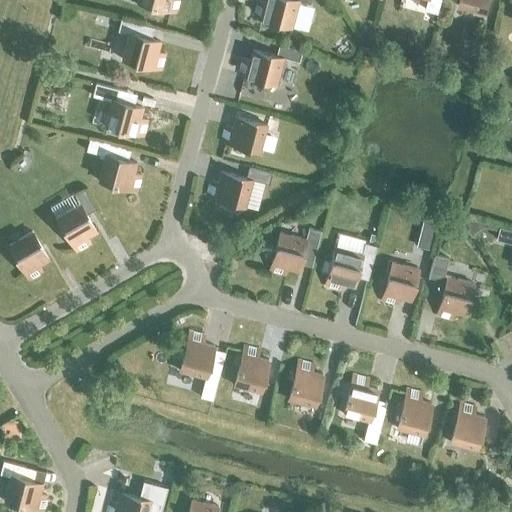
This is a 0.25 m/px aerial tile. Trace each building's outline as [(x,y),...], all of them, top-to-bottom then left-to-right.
[(136,0),(136,1),(176,12),(179,0),(136,0)] [(299,0),(310,3),(310,0),(265,0),(265,2),(257,0),(256,0),(253,15),(292,26),(299,0)] [(428,0),(426,9),(438,12),(440,0),(428,0)] [(460,0),(459,6),(485,13),(488,0),(460,0)] [(121,58),(161,69),(165,53),(157,51),(160,41),(150,38),(153,27),(120,18),(117,29),(128,32),(121,58)] [(238,73),(277,83),(284,57),(252,49),(249,59),(242,57),(238,73)] [(104,125),(143,135),(148,120),(140,118),(143,107),(111,99),(104,125)] [(220,140),(260,150),(266,124),(235,116),(232,126),(224,124),(220,140)] [(98,180),(137,190),(141,174),(134,172),(136,162),(105,153),(98,180)] [(209,179),(205,195),(245,205),(252,179),(268,184),(272,172),(248,166),(245,177),(220,171),(217,181),(209,179)] [(56,216),(77,252),(90,244),(86,237),(96,231),(85,213),(94,208),(84,189),(74,194),(79,203),(56,216)] [(511,228),(501,226),(498,239),(511,242),(511,228)] [(299,262),(311,265),(320,230),(309,227),(306,238),(280,231),(269,271),(285,275),(287,267),(297,270),(299,262)] [(8,244),(29,280),(43,271),(39,265),(48,259),(31,231),(8,244)] [(358,265),(370,268),(376,245),(364,242),(361,253),(335,246),(325,285),(340,290),(342,282),(353,285),(358,265)] [(454,311),(464,314),(473,282),(444,274),(448,257),(434,253),(427,279),(445,284),(436,315),(452,319),(454,311)] [(399,297),(409,300),(418,268),(392,261),(381,300),(397,304),(399,297)] [(200,395),(211,398),(222,358),(211,355),(213,345),(203,342),(205,334),(189,330),(179,370),(205,377),(200,395)] [(234,384),(260,391),(268,359),(258,357),(260,349),(244,345),(234,384)] [(288,399),(314,406),(322,374),(312,371),(314,363),(298,359),(288,399)] [(343,413),(369,420),(377,388),(366,385),(368,378),(353,374),(343,413)] [(396,427),(423,434),(431,402),(420,400),(422,392),(407,388),(396,427)] [(450,442),(476,448),(484,417),(474,414),(476,406),(460,402),(450,442)] [(3,501),(43,511),(47,496),(39,494),(42,483),(23,478),(26,466),(3,460),(0,469),(0,472),(10,476),(3,501)] [(108,500),(104,511),(147,511),(148,510),(155,511),(160,511),(167,487),(137,479),(133,495),(119,492),(116,503),(108,500)] [(215,511),(218,505),(191,498),(187,511),(215,511)]
